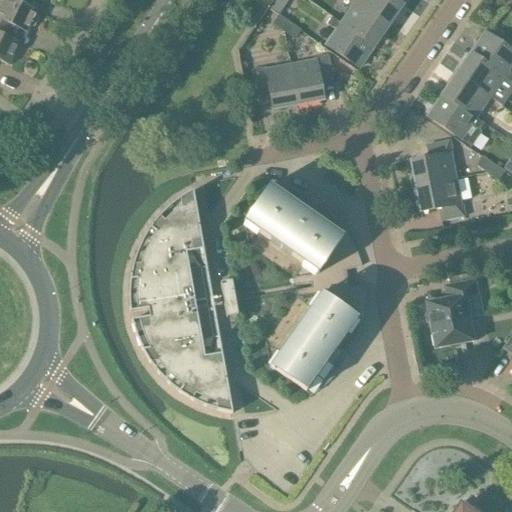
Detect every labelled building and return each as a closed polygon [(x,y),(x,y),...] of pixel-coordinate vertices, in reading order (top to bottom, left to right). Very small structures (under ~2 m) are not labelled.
[(37,16),(35,16),(37,11),(25,5),(25,6),(12,0),(0,0),(0,35),(6,38),(12,27),(26,34),(30,27),(31,28),(34,27),(36,23),(38,19),(37,16)] [(388,26),(402,6),(393,0),(357,0),(355,4),(388,26)] [(355,4),(341,23),(341,25),(374,47),(388,26),(355,4)] [(341,25),(341,23),(332,17),(327,24),(339,32),(337,36),(332,37),(326,45),(359,68),(374,47),(341,25)] [(471,54),(504,77),(503,77),(511,83),(511,73),(505,68),(508,65),(511,64),(511,51),(485,33),(471,54)] [(6,38),(0,35),(0,62),(8,67),(19,44),(6,38)] [(489,98),(503,77),(504,77),(471,54),(456,75),(489,98)] [(291,66),(298,105),(324,100),(320,82),(333,80),(328,56),(315,58),(316,61),(291,66)] [(291,66),(266,71),(265,68),(253,70),(257,94),(269,92),(273,110),(298,105),(291,66)] [(475,118),(484,125),(484,124),(475,118),(489,98),(456,75),(442,96),(475,118)] [(484,125),(475,118),(442,96),(427,117),(461,140),(466,131),(465,127),(468,123),(480,131),(484,125)] [(416,187),(455,180),(450,155),(453,154),(451,141),(427,146),(429,158),(411,162),(416,187)] [(477,166),(487,173),(493,165),(482,158),(477,166)] [(504,173),(493,165),(487,173),(498,181),(504,173)] [(249,248),(300,284),(314,282),(315,287),(301,289),(265,340),(270,367),(311,396),(315,393),(320,390),(327,384),(331,380),(334,377),(337,374),(339,371),(327,362),(337,348),(349,357),(352,351),(354,347),(356,344),(358,340),(360,333),(361,329),(362,325),(363,321),(364,317),(365,310),(366,306),(366,302),(366,297),(366,293),(366,290),(366,285),(349,286),(347,270),(362,266),(360,260),(359,256),(357,252),(355,246),(352,240),(350,237),(348,233),(344,228),(342,224),(339,221),(336,217),(333,214),(329,210),(326,207),(322,204),(314,216),(300,206),(308,194),(303,191),(300,189),(296,188),(290,185),(285,183),(281,182),(273,180),(244,222),(249,248)] [(460,204),(455,180),(416,187),(421,213),(439,209),(442,221),(465,217),(463,204),(460,204)] [(207,267),(193,191),(189,193),(186,195),(179,200),(175,202),(172,205),(169,207),(163,213),(157,219),(154,222),(152,226),(147,233),(143,240),(141,244),(139,247),(138,251),(135,259),(134,263),(132,267),(132,271),(131,275),(130,279),(130,284),(129,292),(129,296),(129,300),(129,304),(130,309),(130,313),(148,310),(149,318),(131,321),(132,325),(134,329),(135,333),(136,337),(140,345),(141,349),(143,353),(146,357),(148,360),(150,364),(153,367),(156,371),(158,374),(164,380),(167,383),(170,386),(173,388),(176,391),(179,393),(186,398),(190,400),(197,403),(204,406),(212,409),(216,410),(220,411),(224,412),(228,413),(233,413),(219,337),(202,340),(189,270),(207,267)] [(227,317),(237,316),(238,315),(232,281),(220,283),(227,317)] [(430,326),(470,319),(466,296),(478,294),(475,281),(448,286),(451,298),(425,303),(427,313),(425,316),(427,322),(429,324),(430,326)] [(430,326),(434,349),(474,342),(470,319),(430,326)]
